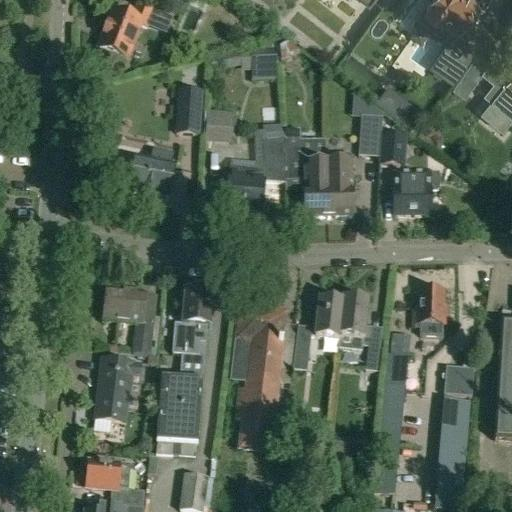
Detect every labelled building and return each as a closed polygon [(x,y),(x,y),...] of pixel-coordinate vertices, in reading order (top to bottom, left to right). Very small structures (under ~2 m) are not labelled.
[(429,0),(425,6),(440,16),(441,16),(448,20),(442,29),(453,36),(446,45),(457,52),(452,60),(463,68),(475,50),(464,43),(472,32),(461,25),(478,0),(429,0)] [(98,53),(101,54),(97,63),(112,69),(115,60),(126,64),(139,30),(145,33),(148,26),(152,15),(136,8),(130,23),(113,16),(107,30),(106,29),(102,40),(103,40),(98,53)] [(251,73),(275,72),(274,51),(249,52),(251,73)] [(478,53),(464,74),(476,82),(482,74),(482,73),(487,66),(489,64),(491,61),(478,53)] [(487,66),(482,73),(482,74),(494,84),(484,97),(511,119),(511,62),(502,75),(500,77),(487,66)] [(177,92),(174,137),(200,139),(203,94),(177,92)] [(374,110),(410,137),(423,120),(386,93),(374,110)] [(357,159),(378,161),(380,138),(382,121),(353,100),(360,120),(357,159)] [(247,134),(246,103),(215,104),(216,135),(247,134)] [(327,222),(326,174),(326,158),(326,144),(300,144),(299,133),(282,133),(283,144),(284,183),(285,183),(303,183),(303,195),(302,195),(303,222),(327,222)] [(406,140),(380,138),(378,161),(378,169),(404,171),(406,140)] [(227,181),(226,181),(223,214),(260,217),(263,185),(262,185),(263,176),(283,178),(284,188),(284,183),(283,144),(261,145),(262,175),(228,172),(227,181)] [(132,174),(118,171),(113,189),(127,193),(127,194),(127,196),(141,199),(141,201),(151,203),(151,201),(166,205),(173,171),(170,171),(172,159),(152,154),(149,166),(134,163),(132,174)] [(350,158),(326,158),(326,174),(327,222),(351,222),(350,194),(350,167),(350,158)] [(392,221),(429,221),(429,193),(438,193),(438,176),(391,177),(392,194),(392,221)] [(308,278),(308,263),(288,264),(288,279),(308,278)] [(143,298),(140,298),(141,294),(129,292),(128,296),(105,294),(101,324),(135,328),(132,355),(149,357),(153,320),(156,300),(143,299),(143,298)] [(442,296),(439,296),(439,293),(429,293),(429,296),(417,295),(417,314),(413,314),(413,331),(419,332),(419,340),(441,341),(441,328),(445,328),(445,310),(442,310),(442,296)] [(185,296),(182,327),(174,327),(172,357),(198,359),(199,346),(205,346),(206,330),(208,331),(210,300),(211,300),(211,298),(185,296)] [(342,306),(319,304),(315,341),(338,343),(339,338),(343,302),(342,306)] [(338,353),(361,355),(367,305),(343,302),(339,338),(338,343),(339,343),(338,353)] [(239,312),(232,382),(247,384),(245,393),(239,393),(235,423),(242,423),(239,452),(269,455),(284,317),(239,312)] [(161,321),(153,320),(149,357),(157,358),(161,321)] [(511,444),(511,327),(501,327),(494,444),(511,444)] [(295,350),(293,374),(307,375),(309,351),(295,350)] [(377,375),(380,352),(368,351),(365,374),(377,375)] [(393,509),(407,360),(402,359),(387,358),(373,507),(393,509)] [(125,425),(127,409),(137,411),(138,399),(129,398),(131,379),(139,380),(141,368),(100,363),(93,423),(125,427),(126,426),(125,425)] [(473,373),(446,371),(443,399),(470,401),(473,373)] [(196,448),(201,384),(161,381),(156,445),(157,445),(156,457),(194,460),(195,448),(196,448)] [(470,405),(443,402),(434,502),(461,504),(470,405)] [(138,444),(137,457),(148,457),(149,445),(138,444)] [(89,464),(88,476),(84,479),(84,485),(87,488),(86,491),(122,494),(121,510),(138,511),(141,511),(143,495),(126,494),(128,473),(131,473),(131,468),(116,467),(114,464),(109,464),(106,466),(89,464)] [(202,511),(206,483),(184,479),(179,511),(202,511)]
